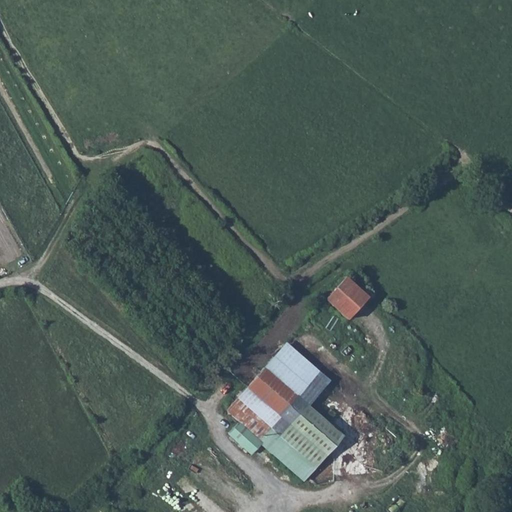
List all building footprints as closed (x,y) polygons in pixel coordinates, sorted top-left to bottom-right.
[(342,280),(323,301),(345,322),(365,301),(342,280)] [(269,430),(278,438),(307,409),(328,381),(286,343),(226,411),(237,423),(258,443),(269,430)] [(307,409),(278,438),(312,468),(339,438),(307,409)] [(258,443),(237,423),(227,434),(250,455),(260,445),(258,443)] [(269,430),(258,443),(260,445),(301,480),(312,468),(278,438),(269,430)]
